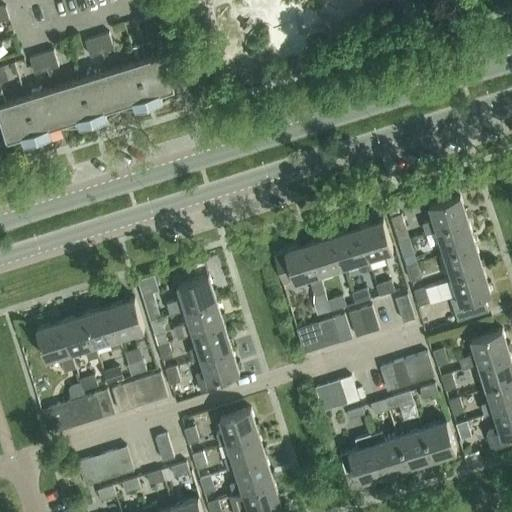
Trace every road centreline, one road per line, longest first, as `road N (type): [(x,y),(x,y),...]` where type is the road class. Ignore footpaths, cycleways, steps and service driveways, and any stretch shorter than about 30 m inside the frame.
road 1 (tertiary): [(0,259),(511,97)]
road 2 (tertiary): [(511,62),(0,221)]
